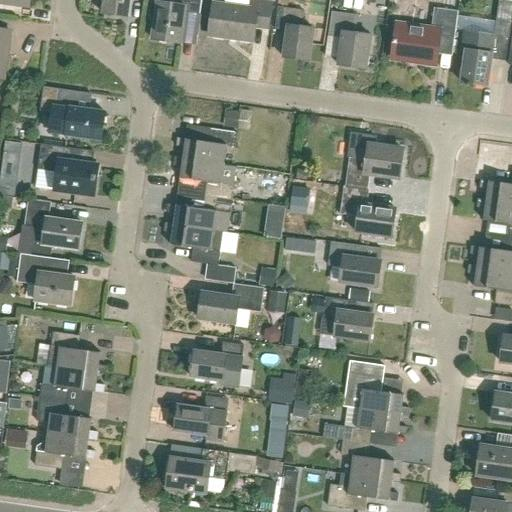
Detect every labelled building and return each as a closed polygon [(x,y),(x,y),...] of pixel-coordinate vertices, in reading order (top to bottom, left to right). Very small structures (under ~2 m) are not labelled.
[(105,0),(103,15),(129,18),(131,0),(141,0),(145,1),(145,0),(105,0)] [(202,0),(173,0),(173,5),(157,3),(152,40),(181,44),(185,14),(200,16),(202,0)] [(209,36),(253,42),(255,27),(267,29),(270,3),(253,1),(252,10),(213,5),(209,36)] [(283,59),(309,62),(314,29),(302,27),(304,11),(278,8),(275,30),(287,32),(283,59)] [(431,28),(396,24),(392,56),(418,60),(417,65),(436,67),(440,36),(455,38),(458,12),(434,9),(431,28)] [(338,66),(366,70),(371,37),(355,34),(358,17),(332,13),(328,38),(342,39),(338,66)] [(470,84),(487,87),(491,60),(506,62),(511,23),(496,21),(494,36),(465,32),(462,51),(466,52),(461,83),(467,84),(466,86),(469,86),(470,84)] [(0,79),(4,80),(10,32),(0,30),(0,79)] [(44,88),(42,106),(54,108),(52,119),(52,120),(59,121),(57,136),(66,137),(75,138),(102,142),(106,114),(79,110),(81,93),(44,88)] [(241,114),(239,130),(250,131),(252,113),(241,111),(241,114)] [(229,112),(227,128),(239,130),(241,114),(229,112)] [(225,166),(227,147),(235,148),(237,134),(211,130),(209,144),(177,140),(176,148),(183,149),(182,160),(182,161),(225,166)] [(400,179),(404,151),(374,147),(375,139),(354,136),(347,184),(369,187),(371,174),(400,179)] [(4,143),(0,174),(0,194),(16,196),(23,145),(4,143)] [(56,192),(94,198),(97,178),(92,177),(93,166),(65,162),(67,149),(43,146),(39,171),(59,174),(56,192)] [(179,180),(207,184),(205,197),(232,201),(235,179),(223,177),(225,166),(182,161),(182,160),(174,159),(173,167),(181,168),(179,180)] [(488,190),(487,201),(511,204),(511,184),(481,181),(480,189),(488,190)] [(392,239),(396,210),(367,206),(369,190),(344,187),(340,215),(358,218),(355,234),(392,239)] [(293,190),(290,212),(306,214),(309,193),(293,190)] [(0,196),(0,207),(10,209),(12,198),(0,196)] [(191,229),(216,232),(218,212),(230,214),(232,201),(205,197),(204,203),(192,201),(191,209),(168,206),(167,214),(174,215),(173,222),(173,226),(191,229)] [(484,222),(511,225),(509,239),(511,238),(511,204),(487,201),(479,200),(478,208),(485,209),(484,222)] [(19,256),(22,256),(31,257),(32,255),(51,257),(52,248),(79,252),(82,225),(49,221),(51,205),(28,201),(25,228),(23,227),(19,256)] [(273,207),(272,218),(283,219),(285,208),(273,207)] [(220,253),(213,252),(216,232),(173,226),(165,225),(164,233),(172,234),(170,246),(193,249),(191,263),(218,267),(220,253)] [(286,238),(285,250),(297,251),(298,240),(286,238)] [(511,238),(509,239),(508,252),(472,247),(471,255),(479,256),(478,267),(477,268),(511,272),(511,238)] [(332,242),(329,266),(344,268),(341,284),(377,288),(381,262),(360,259),(362,246),(332,242)] [(0,252),(0,265),(9,266),(10,254),(0,252)] [(35,302),(71,307),(75,279),(43,275),(45,259),(31,257),(22,256),(18,284),(37,287),(35,302)] [(470,266),(469,274),(476,275),(474,288),(498,291),(496,304),(511,306),(511,272),(477,268),(478,267),(470,266)] [(265,269),(262,286),(273,287),(276,271),(265,269)] [(286,275),(278,281),(285,289),(293,283),(286,275)] [(261,314),(262,303),(264,289),(234,285),(232,297),(203,293),(199,320),(236,325),(238,311),(261,314)] [(370,292),(352,290),(351,300),(369,302),(370,292)] [(271,293),(269,307),(284,309),(286,295),(271,293)] [(320,336),(334,338),(370,342),(373,316),(348,313),(350,301),(325,298),(325,302),(323,314),(322,320),(320,336)] [(314,300),(312,312),(322,313),(324,302),(314,300)] [(511,310),(497,309),(496,319),(511,320),(511,310)] [(267,330),(265,338),(271,343),(278,341),(280,333),(274,328),(267,330)] [(49,367),(57,368),(98,374),(106,376),(107,368),(100,367),(101,355),(78,351),(80,337),(54,333),(50,356),(49,367)] [(297,347),(298,338),(286,336),(285,346),(297,347)] [(511,337),(504,336),(500,362),(511,363),(511,337)] [(195,352),(191,378),(222,383),(221,390),(238,392),(244,347),(222,344),(221,356),(195,352)] [(349,375),(357,376),(372,378),(374,365),(350,362),(349,375)] [(42,386),(40,399),(67,403),(69,390),(103,395),(104,387),(97,386),(98,374),(57,368),(54,388),(42,386)] [(274,380),(272,402),(291,404),(295,376),(285,375),(284,381),(274,380)] [(355,389),(363,390),(360,410),(402,415),(401,416),(409,417),(410,409),(403,408),(404,396),(382,393),(383,379),(372,378),(357,376),(355,389)] [(12,383),(11,391),(19,392),(20,386),(18,384),(12,383)] [(493,421),(511,423),(511,394),(496,393),(493,421)] [(223,444),(225,427),(229,402),(206,398),(204,411),(178,407),(174,433),(206,437),(205,441),(223,444)] [(37,421),(49,423),(47,435),(89,441),(97,442),(98,434),(90,433),(92,421),(65,417),(67,403),(40,399),(37,421)] [(10,400),(9,408),(21,410),(22,401),(10,400)] [(296,402),(294,417),(310,419),(312,404),(296,402)] [(290,407),(273,405),(271,423),(289,425),(290,407)] [(345,408),(343,427),(345,428),(358,429),(360,410),(345,408)] [(360,410),(358,429),(345,428),(343,441),(370,445),(372,431),(407,436),(408,428),(400,427),(401,416),(402,415),(360,410)] [(89,441),(47,435),(47,439),(46,441),(37,448),(36,453),(34,467),(61,470),(63,456),(94,460),(95,453),(88,452),(89,441)] [(395,462),(368,459),(370,445),(343,441),(341,455),(354,457),(351,476),(392,481),(392,482),(400,483),(401,476),(393,475),(395,462)] [(271,457),(283,459),(285,447),(273,445),(271,457)] [(511,450),(482,447),(478,476),(511,480),(511,450)] [(202,464),(191,463),(171,460),(167,489),(207,494),(209,479),(225,481),(227,473),(254,477),(257,458),(204,451),(202,464)] [(258,459),(256,468),(281,472),(283,464),(258,459)] [(392,482),(392,481),(351,476),(341,474),(339,486),(330,485),(327,507),(364,511),(365,511),(367,498),(397,502),(398,494),(391,493),(392,482)] [(61,486),(80,489),(81,478),(63,476),(61,486)] [(264,481),(261,496),(274,497),(276,483),(264,481)] [(283,491),(278,511),(293,511),(296,493),(283,491)] [(474,499),(471,511),(511,511),(511,492),(500,491),(499,503),(474,499)]
